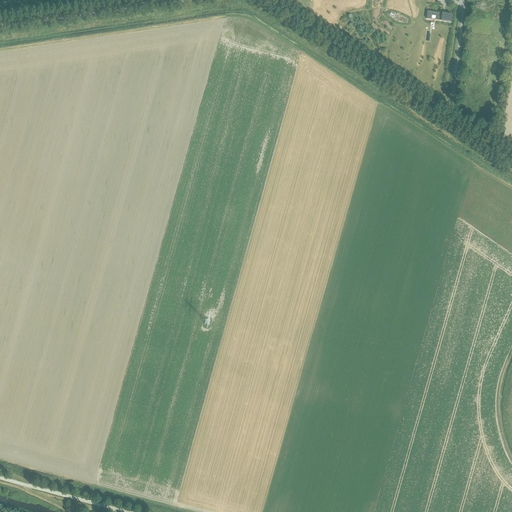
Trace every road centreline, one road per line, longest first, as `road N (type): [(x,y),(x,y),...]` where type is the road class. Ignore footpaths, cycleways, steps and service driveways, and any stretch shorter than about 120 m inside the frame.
road 1 (track): [(262,0),(411,98),(446,108),(463,9)]
road 2 (track): [(0,24),(164,0)]
road 3 (unclassified): [(125,511),(0,478)]
